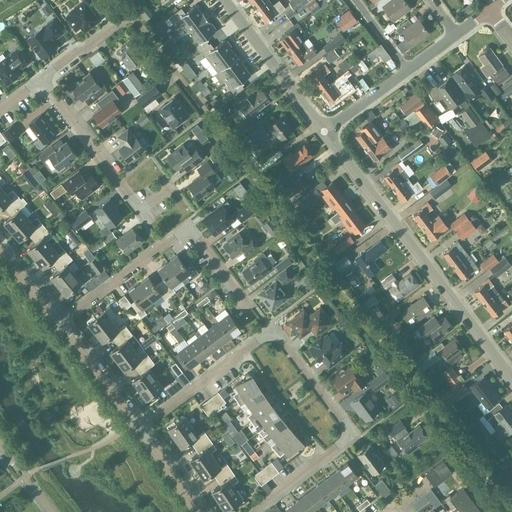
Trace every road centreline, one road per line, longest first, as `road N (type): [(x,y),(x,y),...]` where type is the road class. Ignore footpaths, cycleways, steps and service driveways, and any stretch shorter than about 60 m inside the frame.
road 1 (residential): [(254,511),(348,434),(271,331),(141,428)]
road 2 (residential): [(511,380),(325,133)]
road 3 (residential): [(61,319),(189,226),(248,305)]
road 4 (residential): [(41,80),(148,222)]
road 5 (residential): [(325,133),(224,0)]
road 6 (residential): [(141,428),(61,319)]
